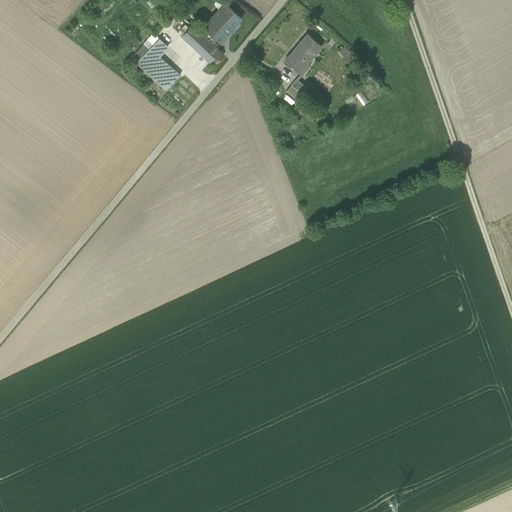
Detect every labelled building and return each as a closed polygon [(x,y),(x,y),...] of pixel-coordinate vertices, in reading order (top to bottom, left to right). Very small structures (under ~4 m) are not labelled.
[(226,0),(221,0),(202,21),(206,25),(219,38),(226,31),(224,30),(240,13),(226,0)] [(177,28),(180,32),(188,23),(185,20),(177,28)] [(185,36),(193,44),(199,49),(210,38),(202,30),(191,20),(188,23),(180,32),(185,36)] [(219,38),(206,25),(202,30),(210,38),(215,42),(219,38)] [(152,29),(130,54),(135,59),(157,34),(152,29)] [(307,29),(284,57),(292,63),(292,62),(300,69),(301,70),(310,60),(306,57),(320,40),(307,29)] [(157,34),(135,59),(144,67),(158,52),(167,43),(157,34)] [(193,44),(185,36),(181,40),(189,48),(193,44)] [(210,38),(199,49),(208,58),(219,46),(215,42),(210,38)] [(341,48),(345,43),(342,41),(337,48),(346,55),(352,48),(349,46),(346,51),(341,48)] [(158,52),(144,67),(166,86),(179,71),(158,52)] [(297,75),(296,74),(290,81),(302,91),(303,90),(308,84),(297,75)] [(298,97),(302,91),(290,81),(286,86),(298,97)] [(318,92),(308,84),(303,90),(313,98),(318,92)] [(318,92),(313,98),(318,102),(323,96),(318,92)] [(329,100),(323,96),(318,102),(324,107),(329,100)]
